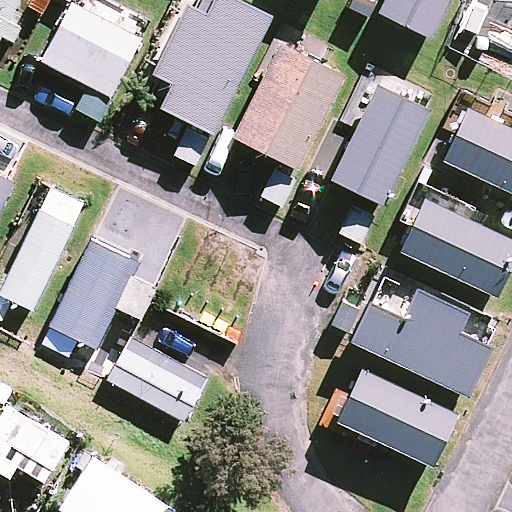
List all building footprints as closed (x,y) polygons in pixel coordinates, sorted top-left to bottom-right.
[(0,0),(0,37),(9,41),(23,12),(12,7),(15,0),(0,0)] [(269,16),(236,0),(185,0),(151,73),(171,82),(159,108),(212,133),(269,16)] [(449,0),(385,0),(376,21),(427,45),(449,0)] [(139,40),(71,5),(41,61),(87,85),(74,108),(97,120),(139,40)] [(340,75),(278,45),(233,138),(295,168),(340,75)] [(424,110),(375,86),(329,179),(378,203),(424,110)] [(511,131),(465,110),(441,160),(511,193),(511,131)] [(211,139),(185,126),(168,158),(194,171),(211,139)] [(296,181),(268,167),(253,197),(281,211),(296,181)] [(0,324),(1,325),(12,302),(29,310),(81,202),(50,187),(44,201),(28,193),(0,250),(0,324)] [(511,251),(511,240),(423,199),(399,251),(492,295),(511,251)] [(380,215),(350,202),(337,234),(366,247),(380,215)] [(49,326),(92,347),(112,307),(140,321),(158,285),(129,271),(134,262),(92,241),(49,326)] [(411,322),(375,306),(358,345),(474,398),(507,328),(426,291),(411,322)] [(198,389),(122,345),(102,379),(178,423),(198,389)] [(455,413),(359,368),(334,420),(430,465),(455,413)] [(0,380),(0,400),(3,402),(12,388),(0,380)] [(66,442),(5,406),(0,414),(0,472),(9,477),(16,465),(43,481),(66,442)] [(58,508),(64,511),(168,511),(170,509),(90,459),(58,508)]
